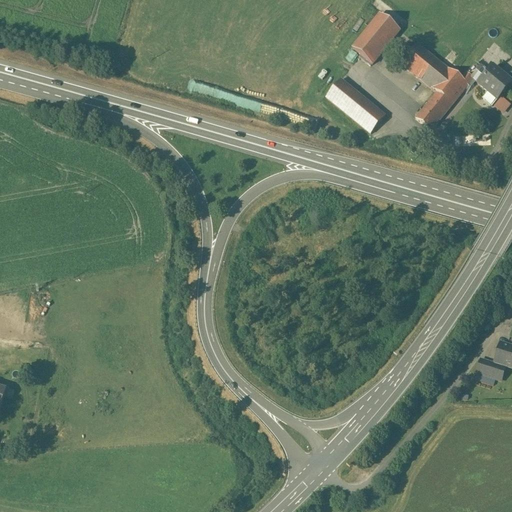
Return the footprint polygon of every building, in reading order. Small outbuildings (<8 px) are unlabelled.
[(380,15),(352,48),(372,65),(401,30),(380,15)] [(418,46),(401,66),(437,94),(416,118),(432,132),(469,86),(461,80),(418,46)] [(474,63),(461,80),(469,86),(473,81),(482,69),(474,63)] [(482,69),(473,81),(498,102),(511,82),(511,81),(492,68),(487,74),(482,69)] [(386,116),(340,80),(325,99),(370,135),(386,116)] [(409,127),(394,115),(386,123),(403,136),(409,127)] [(511,346),(500,343),(494,364),(500,366),(499,367),(505,368),(511,369),(511,346)] [(21,367),(24,355),(13,353),(11,365),(21,367)] [(494,364),(480,360),(476,374),(490,378),(495,380),(499,367),(500,366),(494,364)]
